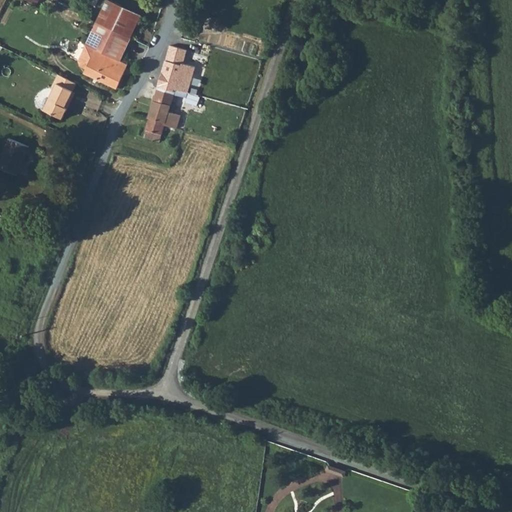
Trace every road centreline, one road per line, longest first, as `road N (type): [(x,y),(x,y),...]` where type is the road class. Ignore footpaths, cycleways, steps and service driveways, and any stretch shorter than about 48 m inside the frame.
road 1 (unclassified): [(170,0),(50,288),(37,345),(52,376),(82,392),(166,393)]
road 2 (unclassified): [(166,393),(295,0)]
road 3 (unclassified): [(505,511),(166,393)]
